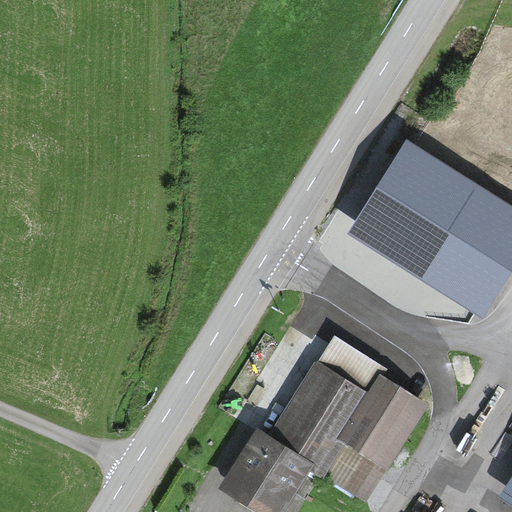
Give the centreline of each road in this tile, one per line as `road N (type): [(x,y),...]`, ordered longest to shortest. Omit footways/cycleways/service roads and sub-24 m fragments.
road 1 (residential): [(391,511),(432,443),(438,368),(407,325),(271,249)]
road 2 (secondary): [(105,511),(271,249)]
road 3 (secondary): [(271,249),(427,0)]
